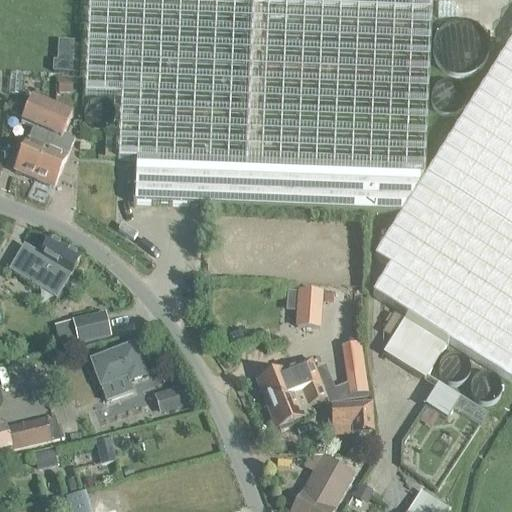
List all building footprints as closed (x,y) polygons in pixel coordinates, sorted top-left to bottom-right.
[(119,158),(135,161),(428,167),(428,189),(405,218),(382,250),(383,312),(475,370),(509,392),(511,387),(511,25),(430,157),(434,0),(91,0),(89,44),(87,91),(122,92),(119,158)] [(489,47),(490,47),(489,41),(487,36),(484,31),(482,28),(478,25),(474,22),(468,20),(464,20),(460,20),(454,21),(450,23),(445,26),(441,30),(438,34),(436,39),(435,44),(435,50),(437,56),(439,60),(442,65),(446,68),(450,71),(453,72),(460,74),(465,74),(471,72),(475,71),(481,67),(484,63),(487,58),(489,52),(489,47)] [(55,72),(73,73),(75,41),(57,41),(55,72)] [(55,112),(55,110),(31,99),(20,124),(33,129),(27,141),(13,172),(37,182),(48,152),(46,151),(51,138),(46,135),(55,112)] [(63,136),(71,117),(55,110),(55,112),(46,135),(51,138),(46,151),(48,152),(37,182),(53,190),(74,141),(63,136)] [(428,167),(135,161),(136,164),(134,205),(405,218),(428,189),(428,167)] [(24,247),(9,272),(56,300),(80,260),(49,241),(40,257),(24,247)] [(323,334),(325,288),(303,288),(302,333),(323,334)] [(297,311),(296,292),(288,292),(288,311),(297,311)] [(72,323),(77,346),(110,339),(104,315),(72,323)] [(126,379),(128,385),(129,385),(146,378),(134,345),(89,362),(99,389),(126,379)] [(353,397),(366,395),(360,347),(345,349),(353,397)] [(320,388),(310,361),(292,369),(292,370),(291,370),(291,371),(285,374),(284,372),(258,382),(261,390),(259,391),(265,407),(301,393),(302,395),(320,388)] [(489,408),(498,398),(493,394),(496,390),(483,378),(470,391),(489,408)] [(464,455),(487,412),(437,386),(425,407),(450,421),(456,410),(470,417),(435,482),(442,486),(460,452),(464,455)] [(308,408),(326,402),(320,388),(302,395),(301,393),(265,407),(271,423),(274,422),(277,430),(278,430),(280,433),(291,429),(290,425),(312,417),(308,408)] [(156,398),(160,414),(183,408),(179,392),(156,398)] [(372,435),(371,406),(331,407),(332,428),(352,428),(352,436),(372,435)] [(0,430),(0,456),(53,443),(47,418),(0,430)] [(36,455),(40,469),(58,465),(54,450),(36,455)] [(303,494),(292,511),(333,511),(334,511),(353,477),(321,460),(302,493),(303,494)] [(368,501),(371,497),(372,494),(360,487),(356,494),(368,501)] [(88,511),(86,503),(72,508),(73,511),(88,511)]
